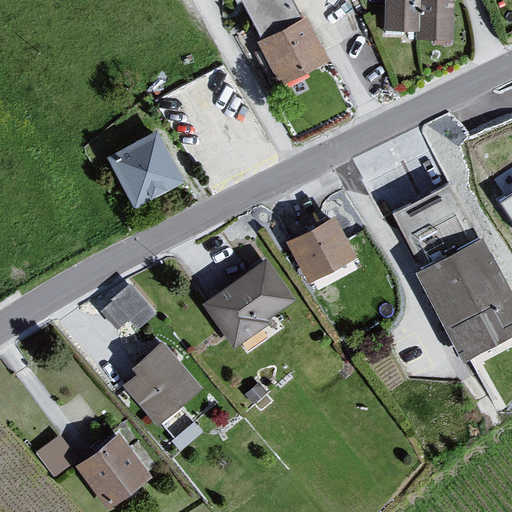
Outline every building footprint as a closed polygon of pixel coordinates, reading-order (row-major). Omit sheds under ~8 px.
[(243,0),(282,75),(321,55),(293,0),(243,0)] [(384,0),(384,28),(423,34),(424,0),(384,0)] [(454,0),(424,0),(423,34),(423,48),(452,50),(454,0)] [(157,134),(106,159),(135,216),(184,184),(157,134)] [(511,304),(449,185),(389,215),(463,365),(511,339),(511,304)] [(511,190),(501,198),(511,216),(511,190)] [(336,218),(285,244),(309,286),(359,262),(336,218)] [(203,307),(234,349),(269,329),(266,324),(297,304),(269,263),(203,307)] [(130,278),(101,303),(119,323),(130,313),(138,323),(156,307),(130,278)] [(133,377),(121,389),(156,432),(201,390),(161,345),(130,371),(133,377)] [(59,429),(36,445),(54,472),(77,456),(59,429)] [(122,434),(75,469),(108,511),(149,475),(122,434)]
